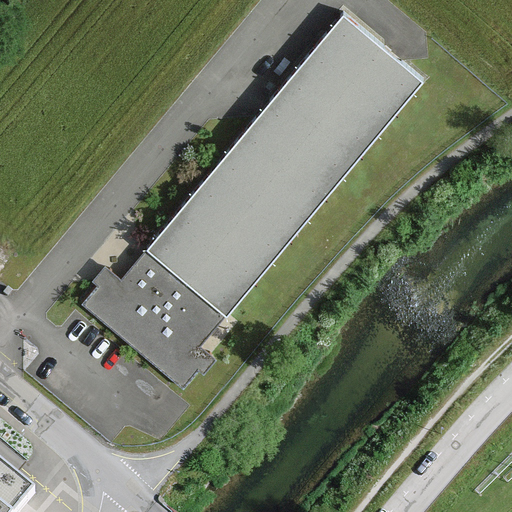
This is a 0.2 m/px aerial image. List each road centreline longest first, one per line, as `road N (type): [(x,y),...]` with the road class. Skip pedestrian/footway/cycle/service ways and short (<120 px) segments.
road 1 (track): [(115,485),(141,479),(207,426),(419,181),(511,119)]
road 2 (track): [(359,511),(511,340)]
road 3 (unclassified): [(511,393),(394,511)]
road 4 (residential): [(0,387),(115,485)]
